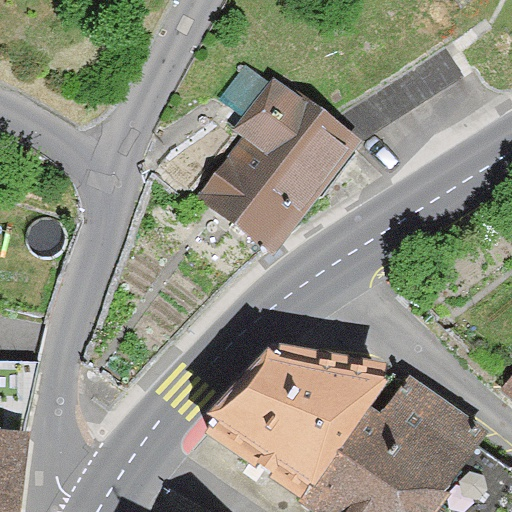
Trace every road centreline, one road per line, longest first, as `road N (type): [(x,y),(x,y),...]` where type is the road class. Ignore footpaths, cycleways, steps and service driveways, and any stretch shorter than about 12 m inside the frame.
road 1 (residential): [(70,511),(64,385),(126,169)]
road 2 (tertiary): [(146,449),(325,277)]
road 3 (residential): [(325,277),(511,428)]
road 4 (tertiary): [(325,277),(511,160)]
road 5 (residential): [(126,169),(214,0)]
road 6 (residential): [(126,169),(0,119)]
